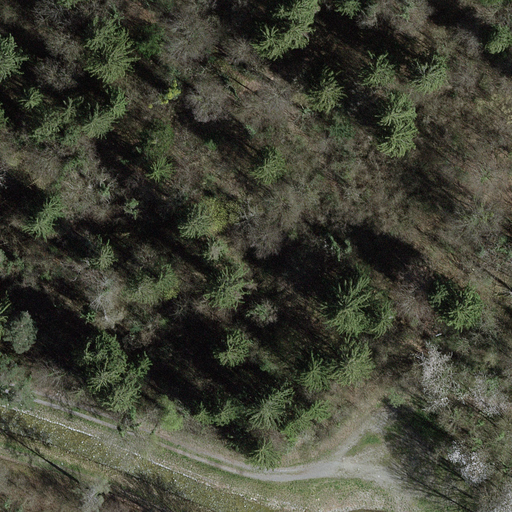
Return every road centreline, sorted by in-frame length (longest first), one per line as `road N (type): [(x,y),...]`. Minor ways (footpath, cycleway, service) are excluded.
road 1 (track): [(356,438),(320,472),(259,473),(0,386)]
road 2 (track): [(0,451),(157,511)]
